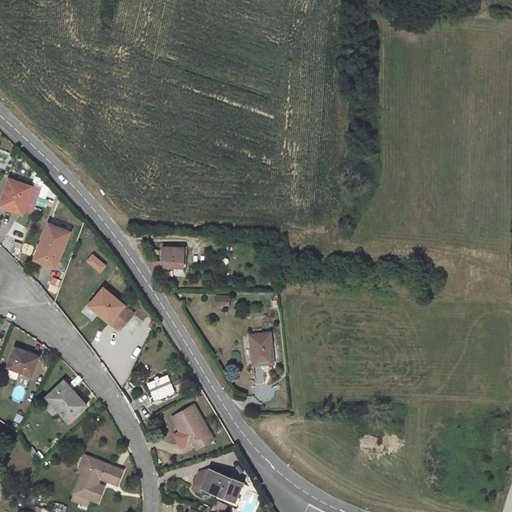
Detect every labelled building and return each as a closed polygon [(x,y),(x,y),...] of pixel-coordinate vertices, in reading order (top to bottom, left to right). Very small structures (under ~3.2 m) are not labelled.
[(31,188),(11,181),(10,185),(8,185),(6,190),(7,191),(2,206),(23,213),(31,188)] [(72,232),(48,222),(32,261),(56,270),(72,232)] [(185,249),(163,249),(162,262),(152,261),(153,266),(176,269),(176,267),(184,269),(185,249)] [(124,305),(104,288),(90,304),(98,310),(97,311),(106,318),(108,316),(121,328),(133,313),(124,305)] [(229,296),(216,297),(216,307),(224,307),(224,303),(229,303),(229,296)] [(121,328),(108,316),(106,318),(120,330),(121,328)] [(253,366),(274,363),(270,333),(250,335),(253,366)] [(31,354),(15,348),(8,367),(9,367),(19,371),(32,376),(39,358),(30,355),(31,354)] [(19,371),(9,367),(6,375),(16,379),(19,371)] [(174,389),(169,376),(159,379),(156,381),(147,384),(153,398),(174,389)] [(82,401),(66,384),(61,389),(59,387),(47,397),(69,422),(85,407),(80,402),(82,401)] [(174,389),(153,398),(154,400),(175,391),(174,389)] [(199,393),(192,397),(195,401),(201,397),(199,393)] [(213,440),(194,405),(173,417),(188,443),(193,441),(197,449),(213,440)] [(188,443),(181,431),(178,433),(185,445),(188,443)] [(82,474),(89,457),(85,455),(78,472),(82,474)] [(123,470),(89,457),(82,474),(74,493),(91,500),(98,503),(105,486),(98,484),(100,478),(117,485),(123,470)] [(243,483),(210,469),(203,488),(235,501),(239,491),(241,486),(243,483)] [(72,499),(88,506),(91,500),(74,493),(72,499)]
